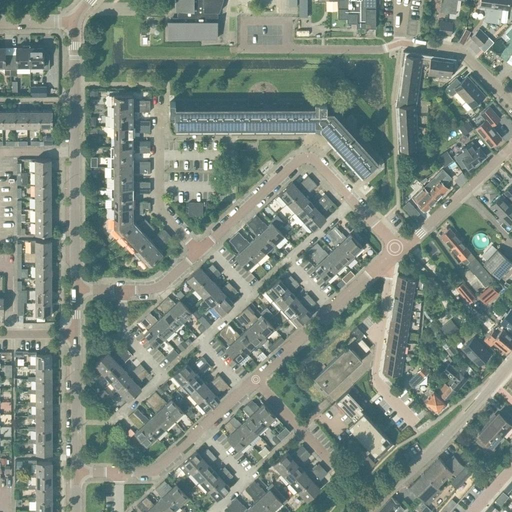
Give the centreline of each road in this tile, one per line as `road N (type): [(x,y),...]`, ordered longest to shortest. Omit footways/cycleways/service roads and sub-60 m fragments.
road 1 (residential): [(75,289),(73,22)]
road 2 (residential): [(511,102),(459,51),(403,43),(286,49)]
road 3 (residential): [(205,245),(299,160),(314,160),(350,199)]
road 4 (residential): [(413,423),(375,374),(393,256)]
road 5 (tertiary): [(367,511),(493,384)]
road 6 (residential): [(159,98),(160,209),(197,252)]
road 7 (residential): [(330,309),(285,259),(350,199)]
road 8 (residential): [(399,251),(511,144)]
road 9 (residential): [(242,391),(197,340),(248,293)]
road 10 (residential): [(75,471),(75,334)]
road 11 (residential): [(254,379),(335,468)]
